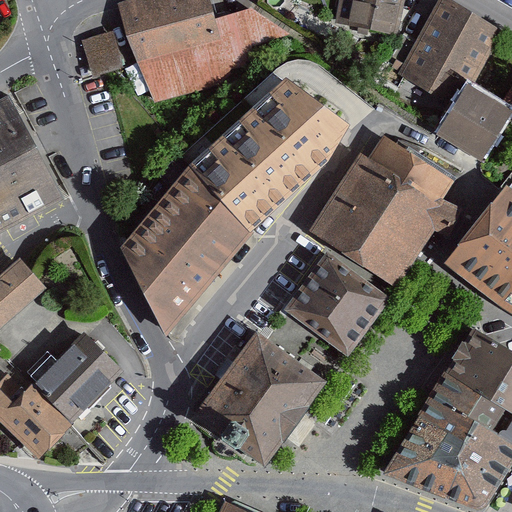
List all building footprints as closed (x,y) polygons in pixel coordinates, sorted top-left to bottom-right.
[(289,35),(251,9),(216,19),(210,0),(129,0),(120,2),(147,95),(234,72),(231,61),(260,54),(258,44),(289,35)] [(405,0),(340,0),(335,24),(398,36),(405,0)] [(495,29),(448,0),(443,0),(443,1),(401,76),(452,105),(455,100),(468,79),(471,81),(494,40),(491,38),(495,29)] [(116,29),(84,35),(91,72),(123,66),(116,29)] [(189,166),(253,234),(328,163),(352,125),(286,78),(189,166)] [(471,81),(468,79),(455,100),(452,105),(435,132),(484,163),(511,117),(511,106),(503,101),(471,81)] [(0,233),(64,199),(8,95),(0,99),(0,233)] [(362,156),(312,232),(394,286),(411,260),(433,227),(451,234),(461,211),(438,202),(451,182),(384,138),(370,161),(362,156)] [(189,166),(128,237),(172,326),(253,234),(189,166)] [(454,258),(511,302),(511,184),(504,180),(454,258)] [(348,352),(386,299),(328,256),(289,310),(348,352)] [(0,279),(0,329),(47,288),(34,274),(22,260),(0,279)] [(490,504),(511,465),(511,429),(498,422),(509,401),(511,402),(511,351),(482,333),(474,328),(437,384),(387,467),(490,504)] [(125,370),(87,334),(36,386),(74,423),(125,370)] [(257,337),(200,415),(224,432),(233,439),(242,445),(267,463),(296,424),(304,413),(324,385),(257,337)] [(74,423),(36,386),(27,394),(9,375),(0,384),(0,420),(39,459),(60,437),(71,426),(74,423)] [(83,451),(89,446),(71,426),(60,437),(77,455),(83,451)] [(253,511),(226,501),(220,511),(253,511)]
